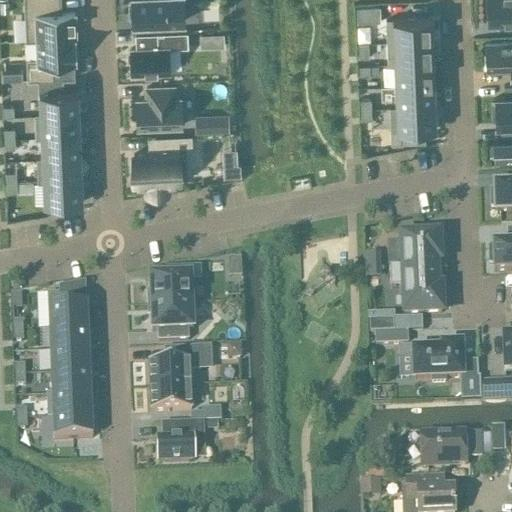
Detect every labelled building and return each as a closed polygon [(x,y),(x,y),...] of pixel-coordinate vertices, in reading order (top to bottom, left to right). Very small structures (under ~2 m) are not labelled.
[(24,0),(26,39),(76,37),(75,11),(61,12),(60,0),(24,0)] [(133,18),(133,23),(183,21),(182,0),(132,0),(132,1),(129,1),(130,18),(133,18)] [(511,0),(486,0),(487,24),(511,22),(511,0)] [(0,4),(0,12),(9,12),(8,1),(0,1),(0,4)] [(380,6),(356,7),(357,22),(380,21),(380,6)] [(387,42),(432,40),(431,17),(387,19),(386,19),(386,22),(387,42)] [(130,48),(131,74),(170,72),(168,48),(188,47),(187,31),(135,33),(136,47),(130,48)] [(211,33),(212,46),(224,46),(223,33),(211,33)] [(77,63),(76,37),(26,39),(26,40),(37,40),(37,59),(27,60),(28,80),(38,79),(39,91),(64,90),(63,78),(75,78),(74,63),(77,63)] [(432,40),(387,42),(388,64),(433,62),(432,40)] [(511,42),(480,44),(481,69),(506,68),(506,81),(511,80),(511,42)] [(369,53),(368,43),(358,43),(358,53),(369,53)] [(395,86),(434,84),(433,62),(388,64),(388,65),(394,65),(395,86)] [(359,65),(359,75),(370,75),(369,65),(359,65)] [(435,106),(434,84),(395,86),(396,107),(390,107),(390,108),(435,106)] [(496,119),(496,124),(511,123),(511,84),(503,85),(504,86),(507,86),(507,97),(495,97),(495,101),(491,102),(492,119),(496,119)] [(136,99),(137,127),(181,126),(180,98),(174,98),(174,86),(146,87),(146,99),(136,99)] [(40,115),(79,113),(78,90),(64,90),(39,91),(40,115)] [(360,99),(361,109),(371,109),(371,99),(360,99)] [(3,116),(13,116),(12,106),(2,107),(3,116)] [(435,106),(390,108),(391,143),(425,141),(424,130),(436,129),(435,106)] [(372,119),(371,109),(361,109),(361,119),(372,119)] [(41,137),(80,135),(79,113),(40,115),(35,115),(36,137),(41,137)] [(195,116),(195,133),(212,132),(211,115),(195,116)] [(3,129),(4,138),(14,138),(13,128),(3,129)] [(493,163),(493,168),(511,167),(511,128),(501,129),(501,130),(504,130),(504,141),(492,141),(492,146),(488,146),(489,164),(493,163)] [(41,137),(42,159),(81,157),(80,135),(41,137)] [(134,177),(135,182),(147,182),(147,188),(171,187),(171,181),(183,180),(183,178),(192,177),(191,152),(196,152),(195,136),(159,137),(159,152),(133,153),(134,159),(131,159),(131,177),(134,177)] [(14,148),(14,138),(4,138),(4,149),(14,148)] [(37,159),(38,181),(43,181),(82,179),(81,157),(42,159),(37,159)] [(240,164),(238,164),(237,164),(223,165),(224,177),(240,176),(240,166),(240,164)] [(5,172),(6,182),(16,182),(15,172),(5,172)] [(82,179),(43,181),(44,204),(82,202),(82,179)] [(16,192),(16,182),(6,182),(6,192),(16,192)] [(511,212),(511,186),(495,187),(495,192),(490,192),(491,209),(496,209),(496,213),(511,212)] [(403,267),(389,267),(390,278),(435,276),(435,262),(439,262),(438,237),(402,239),(403,267)] [(493,249),(489,249),(489,265),(493,265),(494,273),(511,272),(511,244),(507,245),(493,245),(493,249)] [(366,256),(367,279),(380,278),(379,256),(366,256)] [(241,259),(229,260),(230,271),(242,271),(241,259)] [(150,292),(147,292),(147,306),(151,306),(192,304),(191,282),(201,281),(200,269),(167,270),(167,277),(150,278),(150,292)] [(435,276),(390,278),(390,289),(404,288),(405,316),(442,315),(440,290),(436,290),(435,276)] [(60,295),(48,296),(49,331),(88,329),(87,306),(86,281),(59,286),(60,295)] [(151,306),(152,333),(158,333),(158,343),(189,341),(188,332),(193,331),(192,304),(151,306)] [(376,334),(396,333),(396,321),(372,322),(372,334),(376,334)] [(11,322),(12,332),(22,332),(21,322),(11,322)] [(49,331),(50,353),(89,351),(88,329),(49,331)] [(22,342),(22,332),(12,332),(12,342),(22,342)] [(396,333),(376,334),(376,346),(407,345),(407,333),(396,333)] [(511,338),(503,339),(504,374),(511,373),(511,338)] [(430,348),(399,349),(400,359),(414,358),(415,381),(432,380),(432,384),(445,383),(445,379),(459,379),(460,403),(481,402),(480,378),(478,378),(477,363),(462,363),(461,347),(442,347),(442,351),(430,352),(430,348)] [(240,348),(227,349),(228,362),(240,362),(240,348)] [(171,362),(149,363),(150,388),(190,386),(190,372),(204,371),(204,369),(211,368),(210,349),(170,350),(171,362)] [(90,373),(89,351),(50,353),(51,374),(90,373)] [(25,366),(14,366),(15,376),(25,376),(25,366)] [(52,396),(91,395),(90,373),(51,374),(52,396)] [(15,386),(26,386),(25,376),(15,376),(15,386)] [(190,386),(150,388),(151,413),(191,411),(190,386)] [(52,396),(47,396),(48,419),(53,419),(53,418),(92,417),(91,395),(52,396)] [(17,420),(27,420),(26,409),(16,410),(17,420)] [(219,410),(203,411),(203,424),(217,423),(219,423),(219,410)] [(92,440),(92,417),(53,418),(53,419),(53,441),(92,440)] [(17,420),(17,430),(27,430),(27,420),(17,420)] [(163,439),(157,440),(158,464),(195,462),(194,440),(204,439),(203,431),(203,424),(162,425),(163,439)] [(505,428),(490,428),(491,453),(505,452),(505,428)] [(482,459),(481,435),(465,436),(465,435),(420,437),(421,467),(466,465),(466,460),(482,459)] [(388,466),(367,466),(367,481),(388,480),(388,466)] [(442,479),(417,480),(406,480),(407,504),(418,504),(418,511),(454,511),(453,490),(442,491),(442,479)] [(360,492),(381,491),(380,481),(360,482),(360,492)]
